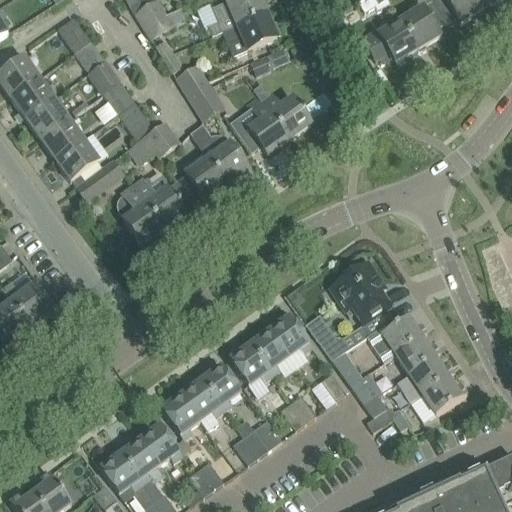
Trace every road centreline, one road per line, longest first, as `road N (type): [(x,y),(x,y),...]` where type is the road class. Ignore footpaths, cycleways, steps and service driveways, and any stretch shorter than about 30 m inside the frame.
road 1 (tertiary): [(136,348),(267,253),(421,189)]
road 2 (residential): [(136,348),(0,158)]
road 3 (residential): [(384,479),(347,422),(216,511)]
road 4 (tertiary): [(511,391),(421,189)]
road 5 (tertiary): [(0,446),(136,348)]
road 6 (residential): [(384,479),(511,410)]
road 7 (tertiary): [(421,189),(477,149),(511,108)]
